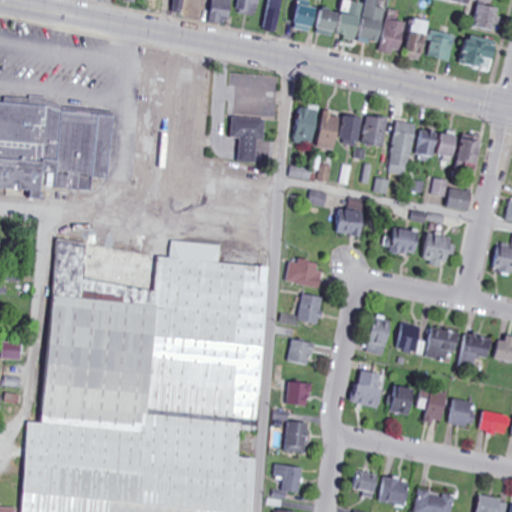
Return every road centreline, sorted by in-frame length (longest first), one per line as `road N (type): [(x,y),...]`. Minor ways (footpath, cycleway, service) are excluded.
road 1 (secondary): [(511,110),(13,4)]
road 2 (residential): [(257,511),(290,60)]
road 3 (residential): [(323,511),(332,406),(359,283),(511,309)]
road 4 (residential): [(48,223),(21,421),(0,436)]
road 5 (residential): [(466,300),(511,96)]
road 6 (residential): [(511,470),(333,436)]
